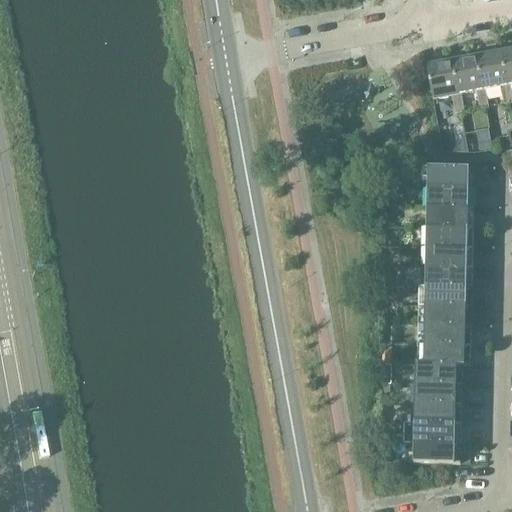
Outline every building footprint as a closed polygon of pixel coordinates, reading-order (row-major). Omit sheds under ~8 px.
[(507,89),(510,88),(511,87),(511,52),(501,55),(507,89)] [(501,55),(476,59),(482,93),(485,93),(500,90),(504,107),(511,105),(511,101),(510,88),(507,89),(501,55)] [(482,93),(476,59),(452,63),(458,98),(461,97),(476,94),(479,112),(488,110),(485,93),(482,93)] [(458,98),(452,63),(427,68),(433,102),(452,99),(455,116),(464,114),(461,97),(458,98)] [(428,171),(427,191),(475,192),(475,172),(428,171)] [(427,191),(427,210),(474,212),(475,192),(427,191)] [(427,210),(427,230),(474,231),(474,212),(427,210)] [(426,250),(473,251),(474,231),(427,230),(426,250)] [(426,250),(426,269),(473,270),(473,251),(426,250)] [(425,289),(472,290),(473,270),(426,269),(425,289)] [(425,289),(425,308),(472,309),(472,290),(425,289)] [(425,328),(471,329),(472,309),(425,308),(425,328)] [(471,348),(471,329),(425,328),(424,328),(424,347),(471,348)] [(424,347),(424,367),(462,368),(462,369),(470,369),(471,348),(424,347)] [(416,366),(415,387),(462,388),(462,369),(462,368),(424,367),(416,366)] [(415,387),(415,407),(462,408),(462,388),(415,387)] [(462,408),(415,407),(414,426),(461,427),(462,408)] [(414,426),(414,446),(461,446),(461,427),(414,426)] [(461,446),(414,446),(413,466),(460,467),(461,446)]
